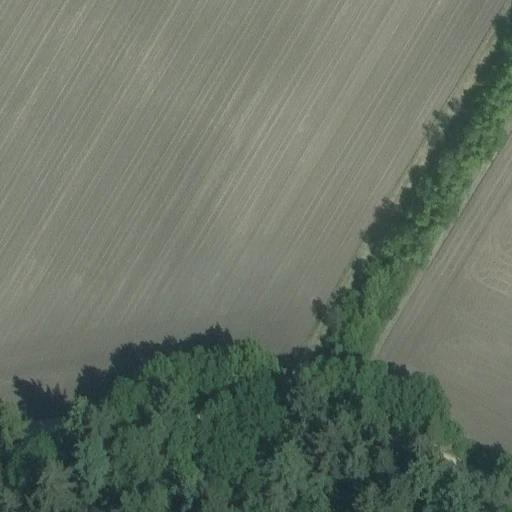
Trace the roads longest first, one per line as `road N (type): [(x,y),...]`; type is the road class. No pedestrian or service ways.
road 1 (track): [(483,511),(295,406),(102,415),(0,438)]
road 2 (track): [(511,22),(312,357),(295,406)]
